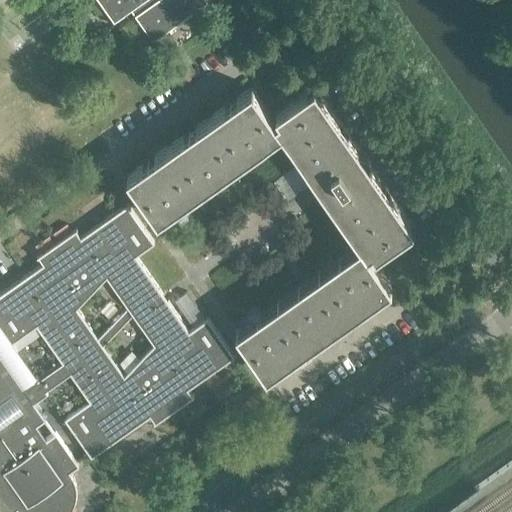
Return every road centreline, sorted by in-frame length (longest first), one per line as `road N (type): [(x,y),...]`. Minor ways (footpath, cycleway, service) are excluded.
road 1 (unclassified): [(511,297),(299,0)]
road 2 (tertiary): [(247,511),(511,315)]
